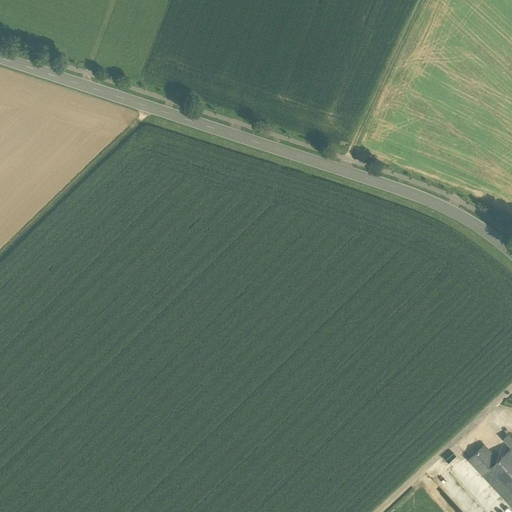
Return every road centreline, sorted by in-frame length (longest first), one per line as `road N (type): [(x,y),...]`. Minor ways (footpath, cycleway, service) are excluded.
road 1 (tertiary): [(511,256),(386,185),(0,58)]
road 2 (track): [(171,102),(149,107),(0,254)]
road 3 (track): [(342,170),(422,0)]
